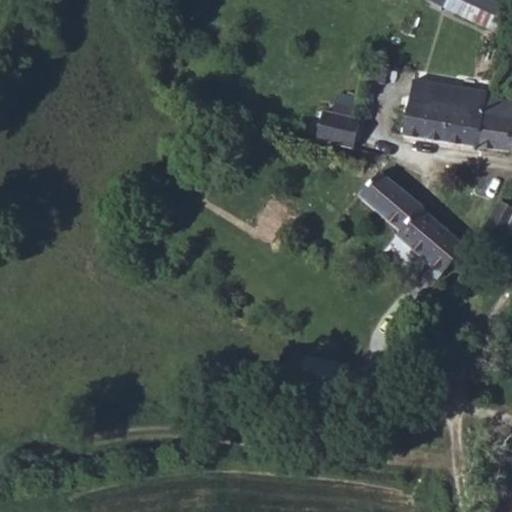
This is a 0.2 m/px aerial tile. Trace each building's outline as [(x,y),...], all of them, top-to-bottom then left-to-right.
[(511,18),(511,13),(484,0),(445,0),(441,8),(503,40),(511,18)] [(498,102),(500,97),(482,95),(481,97),(410,84),(400,139),(479,151),(484,151),(489,118),(494,116),(498,102)] [(511,97),(500,97),(498,102),(494,116),(489,118),(484,151),(511,153),(511,97)] [(315,144),(352,152),(359,122),(322,114),(315,144)] [(456,260),(461,253),(460,252),(421,215),(424,210),(378,172),(359,197),(403,232),(394,242),(441,287),(461,264),(456,260)] [(507,239),(511,241),(511,210),(497,203),(477,239),(487,244),(480,258),(499,267),(506,252),(502,250),(507,239)] [(467,257),(461,253),(456,260),(461,264),(467,257)] [(487,335),(497,322),(484,312),(475,327),(487,335)] [(303,357),(296,388),(337,397),(344,366),(303,357)]
